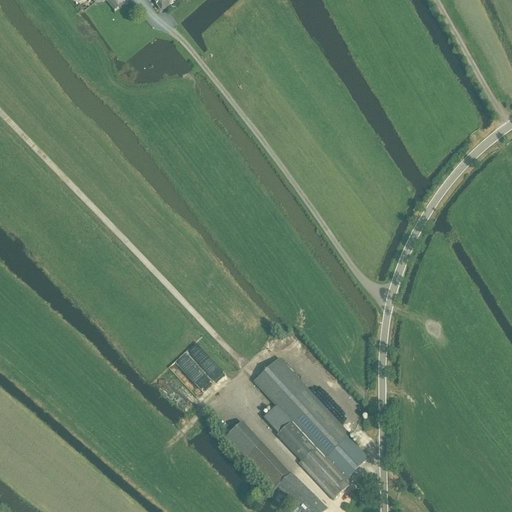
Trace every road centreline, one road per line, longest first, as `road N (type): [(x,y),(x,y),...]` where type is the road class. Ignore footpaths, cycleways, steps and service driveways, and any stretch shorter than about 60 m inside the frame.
road 1 (unclassified): [(382,511),(390,301),(435,199),(511,123)]
road 2 (track): [(235,409),(240,364),(0,109)]
